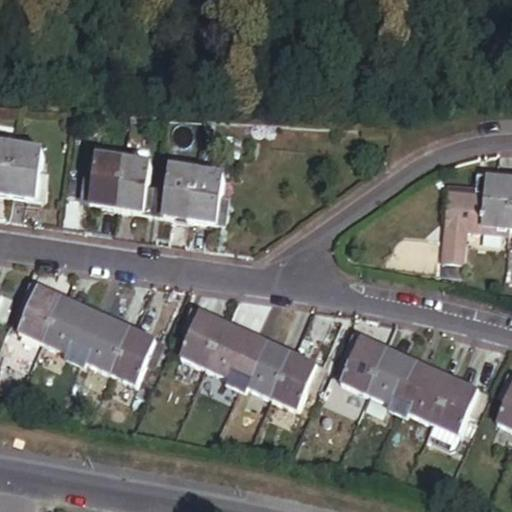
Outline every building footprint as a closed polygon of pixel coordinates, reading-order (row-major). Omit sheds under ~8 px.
[(0,203),(12,206),(19,158),(0,155),(0,203)] [(46,162),(19,158),(12,206),(44,210),(47,188),(43,187),(46,162)] [(120,221),(127,174),(100,170),(96,194),(92,193),(89,216),(120,221)] [(155,178),(127,174),(120,221),(152,226),(155,203),(152,202),(155,178)] [(162,227),(194,232),(201,184),(174,180),(170,205),(166,204),(162,227)] [(201,184),(194,232),(225,237),(229,214),(224,213),(228,189),(201,184)] [(484,233),(511,236),(511,235),(511,189),(484,187),(482,203),(482,209),(486,210),(484,233)] [(482,203),(454,200),(451,229),(447,269),(466,271),(470,237),(511,241),(511,236),(484,233),(486,210),(482,209),(482,203)] [(155,203),(152,226),(157,226),(160,203),(155,203)] [(166,204),(160,203),(157,226),(162,227),(166,204)] [(23,341),(48,352),(66,311),(37,298),(29,318),(32,320),(23,341)] [(0,306),(0,328),(1,329),(10,311),(0,306)] [(66,311),(48,352),(82,368),(101,326),(66,311)] [(183,367),(210,379),(228,337),(198,323),(189,344),(193,346),(183,367)] [(101,326),(82,368),(116,383),(134,341),(101,326)] [(228,337),(210,379),(244,394),(262,352),(228,337)] [(134,341),(116,383),(140,394),(150,373),(155,375),(164,355),(134,341)] [(344,392),(370,404),(388,363),(357,349),(348,370),(352,372),(344,392)] [(262,352),(244,394),(278,409),(296,367),(262,352)] [(388,363),(370,404),(403,418),(421,378),(388,363)] [(296,367),(278,409),(301,419),(311,397),(316,400),(324,380),(296,367)] [(421,378),(403,418),(438,434),(456,393),(421,378)] [(498,432),(511,438),(511,388),(503,409),(507,411),(498,432)] [(456,393),(438,434),(461,444),(470,424),(474,426),(483,405),(456,393)]
